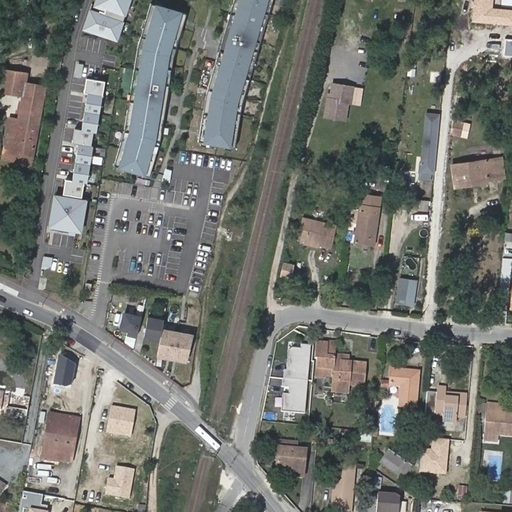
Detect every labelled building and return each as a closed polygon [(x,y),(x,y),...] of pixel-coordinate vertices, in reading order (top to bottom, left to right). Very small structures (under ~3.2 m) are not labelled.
[(95,0),(95,3),(125,13),(129,0),(95,0)] [(233,0),(205,95),(198,142),(235,148),(242,104),(272,0),(233,0)] [(473,0),(471,21),(511,24),(511,9),(492,7),(493,0),(473,0)] [(95,3),(93,9),(123,19),(125,13),(95,3)] [(120,139),(113,166),(149,176),(159,139),(172,62),(186,13),(150,3),(135,55),(120,139)] [(84,26),(116,37),(123,19),(93,9),(90,8),(84,26)] [(368,48),(370,36),(350,33),(348,46),(368,48)] [(107,42),(105,50),(117,53),(119,45),(107,42)] [(25,73),(3,69),(0,88),(0,91),(21,95),(18,115),(20,116),(19,122),(17,121),(13,153),(33,156),(44,86),(23,83),(25,73)] [(63,192),(82,195),(84,181),(87,181),(93,146),(91,145),(94,131),(96,131),(105,81),(87,77),(84,92),(88,93),(82,129),(75,127),(72,142),(78,143),(72,179),(66,178),(63,192)] [(345,120),(348,103),(350,103),(352,87),(333,84),(330,99),(328,98),(325,117),(345,120)] [(32,164),(33,156),(13,153),(17,121),(18,118),(9,116),(2,159),(32,164)] [(447,132),(462,135),(465,121),(450,118),(447,132)] [(493,159),(484,160),(487,180),(497,178),(493,159)] [(487,180),(484,160),(452,165),(455,185),(487,180)] [(487,180),(455,185),(456,188),(488,183),(487,180)] [(112,192),(125,194),(126,182),(113,181),(112,192)] [(84,197),(53,192),(48,222),(79,228),(84,197)] [(356,242),(374,245),(379,208),(376,207),(378,197),(362,195),(356,242)] [(306,241),(317,243),(331,246),(335,226),(302,219),(298,239),(306,241)] [(287,264),(284,273),(291,275),(294,265),(287,264)] [(58,287),(83,289),(84,272),(60,270),(58,287)] [(415,278),(399,276),(397,301),(413,303),(415,278)] [(138,333),(142,314),(126,309),(122,325),(130,327),(129,330),(138,333)] [(163,326),(165,316),(149,313),(145,332),(161,335),(163,326)] [(186,360),(194,332),(163,326),(161,335),(157,355),(186,360)] [(328,342),(317,341),(316,357),(318,358),(317,367),(334,368),(333,377),(332,386),(349,388),(349,384),(363,386),(365,363),(348,362),(348,356),(336,355),(327,354),(328,342)] [(328,341),(328,342),(327,354),(336,355),(337,342),(328,341)] [(283,370),(283,377),(308,379),(310,345),(301,344),(301,347),(287,346),(285,370),(283,370)] [(76,364),(58,354),(53,383),(72,386),(76,364)] [(334,368),(317,367),(316,375),(333,377),(334,368)] [(400,405),(416,406),(418,371),(392,369),(391,379),(385,378),(384,386),(390,386),(390,385),(402,386),(400,405)] [(305,413),(308,379),(283,377),(282,386),(290,387),(290,393),(283,393),(282,412),(305,413)] [(446,388),(437,387),(435,412),(444,413),(443,420),(456,421),(457,417),(465,418),(467,395),(457,394),(457,397),(452,397),(445,396),(446,388)] [(28,416),(31,398),(10,395),(7,413),(28,416)] [(511,412),(503,412),(500,412),(501,404),(488,404),(485,433),(511,435),(511,412)] [(136,411),(109,406),(105,434),(131,438),(136,411)] [(52,427),(47,455),(71,459),(79,417),(50,412),(48,426),(52,427)] [(43,455),(47,455),(52,427),(48,426),(43,455)] [(498,435),(485,433),(485,441),(498,442),(498,435)] [(420,436),(418,471),(447,473),(450,438),(420,436)] [(299,440),(281,438),(278,467),(283,468),(296,469),(295,474),(305,475),(308,449),(298,447),(299,440)] [(403,477),(410,466),(389,451),(381,462),(403,477)] [(332,510),(347,511),(350,511),(354,467),(336,465),(332,510)] [(134,470),(116,467),(115,479),(108,477),(105,494),(129,498),(134,470)] [(468,488),(460,487),(459,500),(467,500),(468,488)] [(511,489),(504,489),(503,502),(511,502),(511,489)] [(43,496),(24,492),(19,511),(48,511),(49,507),(41,506),(43,496)] [(397,511),(399,498),(393,494),(377,493),(375,511),(397,511)]
